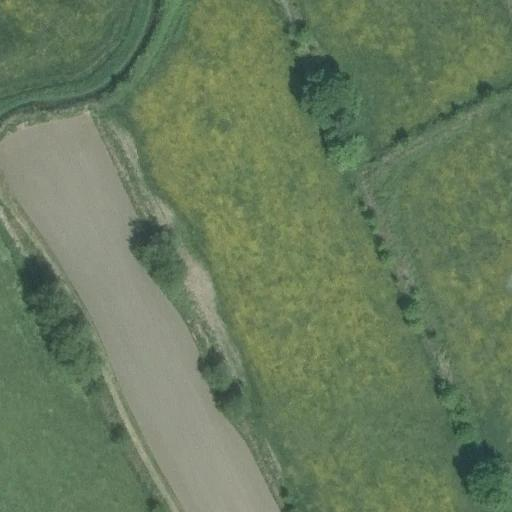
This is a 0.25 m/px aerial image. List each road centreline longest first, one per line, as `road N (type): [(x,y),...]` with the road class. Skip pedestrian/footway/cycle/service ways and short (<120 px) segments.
road 1 (track): [(181,511),(0,203)]
road 2 (track): [(0,125),(85,88),(115,58),(145,0)]
